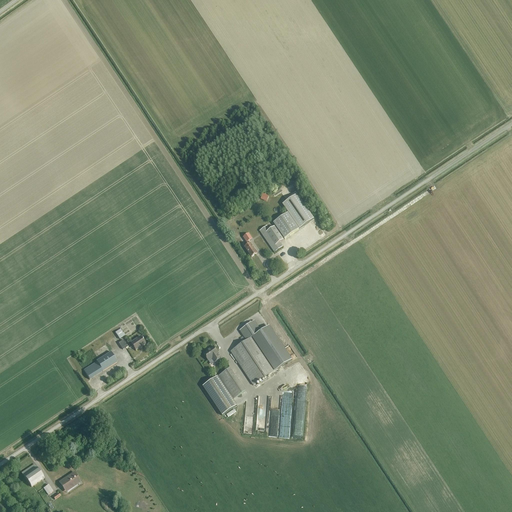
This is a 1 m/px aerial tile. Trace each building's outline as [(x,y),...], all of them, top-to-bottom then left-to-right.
[(282,204),(287,212),(299,230),(314,219),(296,194),(282,204)] [(299,230),(287,212),(272,223),(284,240),(299,230)] [(267,226),(259,231),(262,235),(274,253),(282,248),(279,243),(283,240),(274,227),(270,230),(267,226)] [(243,245),(249,254),(251,257),(257,254),(249,241),(252,239),(248,234),(243,237),(247,243),(243,245)] [(231,352),(254,386),(291,361),(269,327),(261,332),(254,321),(252,323),(250,322),(245,326),(245,327),(239,331),(246,341),(231,352)] [(115,333),(120,340),(125,336),(120,329),(115,333)] [(131,343),(136,350),(145,344),(140,337),(131,343)] [(118,344),(123,350),(128,347),(123,340),(118,344)] [(203,354),(208,361),(211,358),(215,363),(221,359),(218,355),(219,354),(214,347),(203,354)] [(117,363),(112,354),(111,352),(96,361),(102,372),(117,363)] [(218,377),(234,399),(245,391),(230,369),(218,377)] [(203,387),(222,416),(237,406),(218,377),(203,387)] [(235,408),(227,414),(229,417),(237,411),(235,408)] [(305,412),(296,411),(294,436),(303,437),(305,412)] [(281,437),(290,437),(291,413),(283,413),(281,437)] [(258,415),(257,428),(265,428),(265,415),(258,415)] [(271,435),(278,436),(279,415),(272,415),(271,435)] [(23,476),(31,487),(44,479),(36,467),(23,476)] [(81,482),(74,473),(63,481),(69,490),(68,489),(80,481),(80,483),(81,482)] [(48,485),(43,489),(48,495),(53,492),(48,485)]
